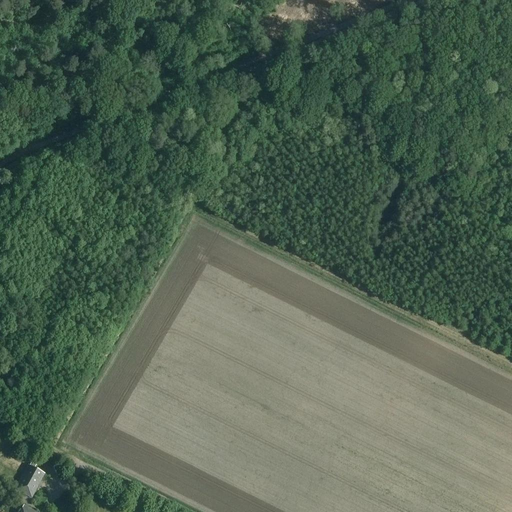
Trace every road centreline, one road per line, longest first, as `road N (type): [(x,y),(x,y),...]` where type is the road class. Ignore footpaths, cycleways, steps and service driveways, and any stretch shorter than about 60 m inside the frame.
road 1 (track): [(410,0),(0,164)]
road 2 (track): [(0,420),(182,511)]
